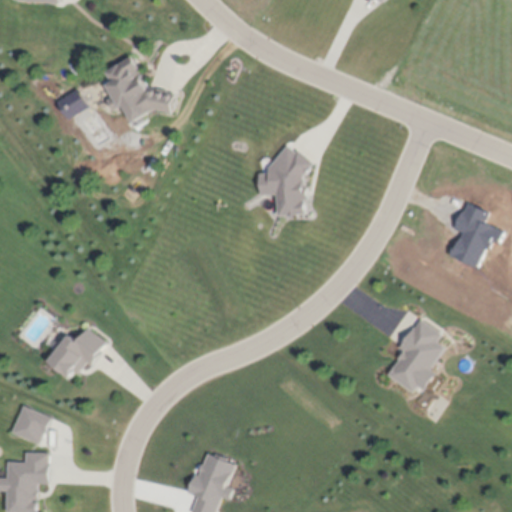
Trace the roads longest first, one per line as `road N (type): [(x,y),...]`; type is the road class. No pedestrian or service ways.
road 1 (residential): [(123,511),(132,447),(160,403),(213,365),(287,335),(337,290),(391,216),(429,122)]
road 2 (residential): [(511,157),(238,35),(203,0)]
